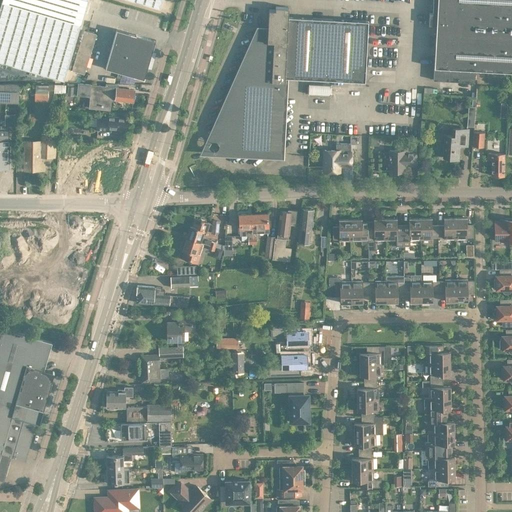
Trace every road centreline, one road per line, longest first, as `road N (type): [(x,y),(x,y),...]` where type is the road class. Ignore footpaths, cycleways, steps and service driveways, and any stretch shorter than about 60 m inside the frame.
road 1 (residential): [(143,195),(511,192)]
road 2 (primary): [(43,511),(115,271)]
road 3 (residential): [(479,511),(474,316)]
road 4 (unclassified): [(474,316),(349,317),(337,325)]
road 5 (residential): [(327,451),(337,325)]
